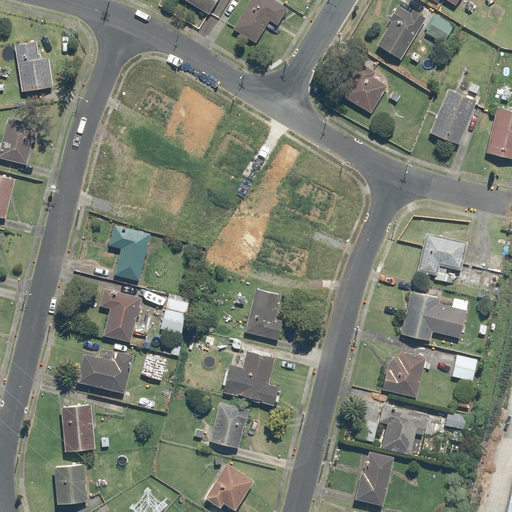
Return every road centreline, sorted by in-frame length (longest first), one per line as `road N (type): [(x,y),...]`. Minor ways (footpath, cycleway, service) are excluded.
road 1 (residential): [(123,19),(84,125),(18,391),(7,480),(12,511)]
road 2 (residential): [(292,511),(363,258),(397,173)]
road 3 (residential): [(123,19),(281,104)]
road 4 (residential): [(281,104),(397,173)]
road 5 (residential): [(281,104),(341,0)]
